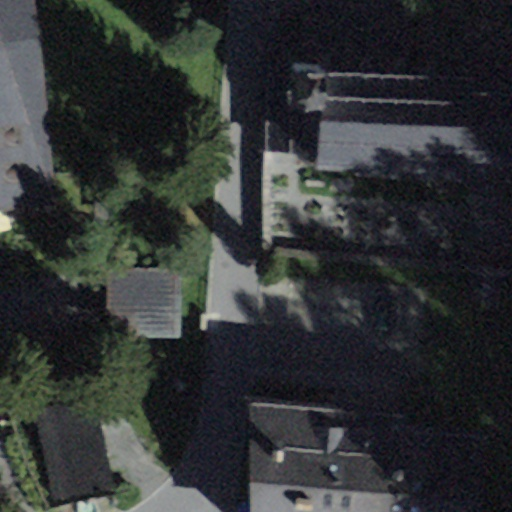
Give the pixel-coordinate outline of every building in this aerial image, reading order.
[(42,0),(0,0),(0,209),(64,203),(42,0)] [(475,71),(268,61),(264,153),(316,155),(316,170),(467,177),(468,161),(511,163),(511,93),(474,92),(475,71)] [(178,320),(178,259),(120,259),(120,321),(178,320)] [(56,491),(120,479),(101,385),(37,397),(56,491)] [(409,410),(247,399),(250,511),(482,511),(488,431),(408,425),(409,410)]
